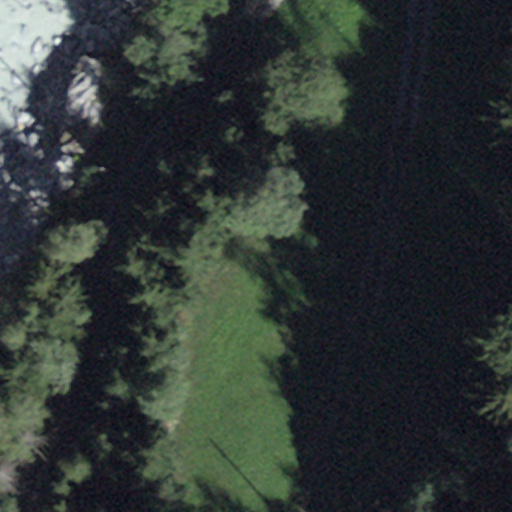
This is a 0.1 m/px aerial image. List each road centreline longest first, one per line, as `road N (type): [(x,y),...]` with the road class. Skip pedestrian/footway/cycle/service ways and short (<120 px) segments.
road 1 (track): [(15,511),(93,232),(185,82),(268,0)]
road 2 (track): [(312,511),(379,286),(418,0)]
